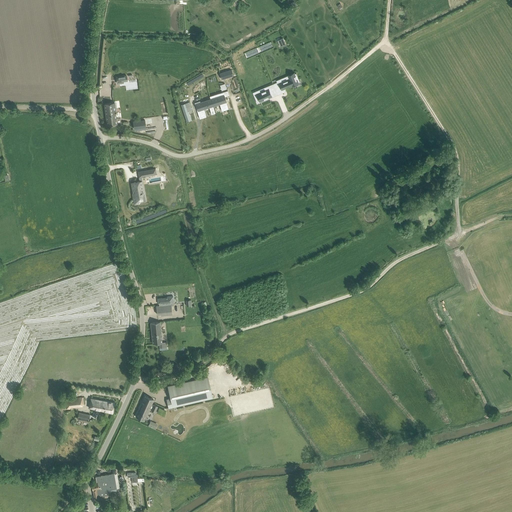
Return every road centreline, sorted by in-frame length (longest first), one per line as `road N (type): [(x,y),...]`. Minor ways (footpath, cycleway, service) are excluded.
road 1 (unclassified): [(92,511),(87,484),(134,381),(143,323),(100,137)]
road 2 (track): [(459,232),(352,293),(223,334)]
road 3 (residential): [(317,94),(253,137),(188,155),(100,137)]
road 4 (track): [(386,40),(446,133),(459,232)]
road 5 (track): [(223,334),(181,156)]
